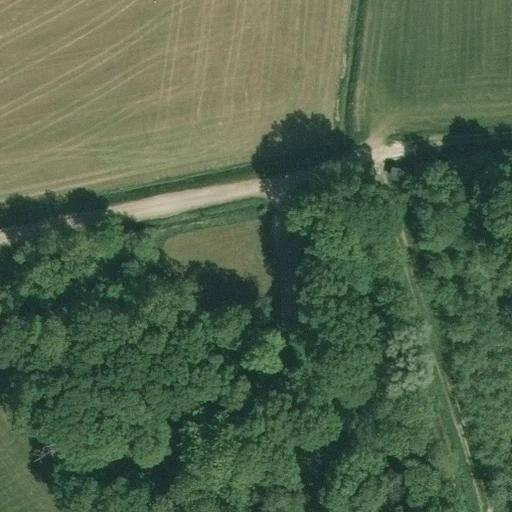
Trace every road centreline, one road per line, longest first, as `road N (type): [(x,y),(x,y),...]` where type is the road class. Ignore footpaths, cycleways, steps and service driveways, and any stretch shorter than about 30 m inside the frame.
road 1 (track): [(511,141),(435,144),(373,161),(486,511)]
road 2 (track): [(373,161),(0,237)]
